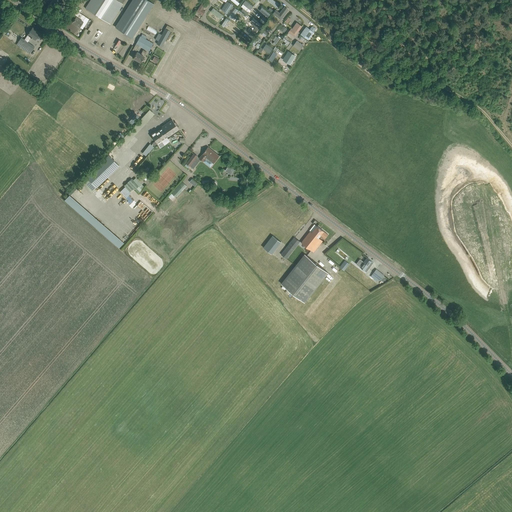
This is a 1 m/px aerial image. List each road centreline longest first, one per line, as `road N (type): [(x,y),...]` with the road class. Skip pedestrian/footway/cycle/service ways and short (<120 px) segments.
road 1 (tertiary): [(511,374),(444,308),(181,105),(13,0)]
road 2 (track): [(288,0),(378,79),(451,91),(483,111),(511,145)]
